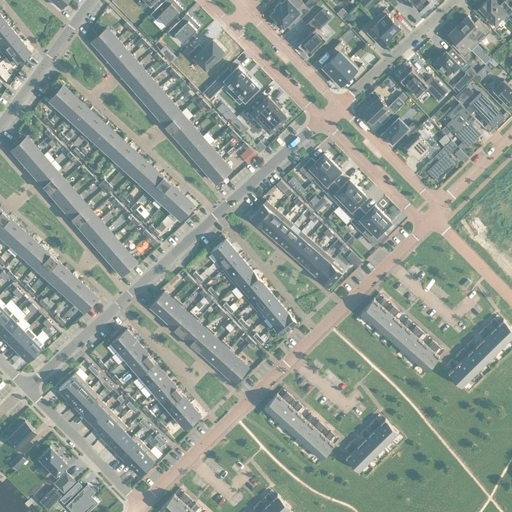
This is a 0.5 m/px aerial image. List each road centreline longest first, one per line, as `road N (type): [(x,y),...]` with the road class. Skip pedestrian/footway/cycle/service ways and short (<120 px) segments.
road 1 (residential): [(24,384),(139,501),(423,223)]
road 2 (residential): [(24,384),(320,116)]
road 3 (residential): [(336,104),(449,0)]
road 4 (residential): [(320,116),(423,223)]
road 5 (residential): [(0,120),(87,0)]
road 6 (residential): [(437,208),(336,104)]
road 7 (residential): [(336,104),(244,9)]
road 8 (residential): [(230,24),(320,116)]
